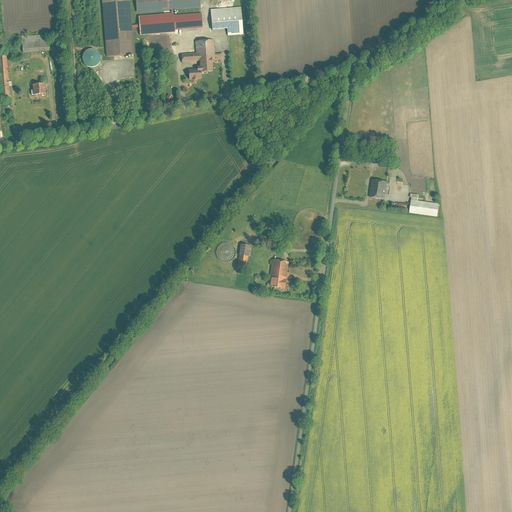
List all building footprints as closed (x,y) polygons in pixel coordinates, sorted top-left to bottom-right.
[(130,0),(101,0),(107,57),(135,55),(130,0)] [(200,0),(135,0),(137,13),(201,8),(200,0)] [(241,7),(211,10),(213,30),(227,29),(228,36),(244,35),(241,7)] [(202,13),(174,16),(175,31),(203,28),(202,13)] [(174,14),(139,17),(140,36),(175,33),(175,31),(174,16),(174,14)] [(49,52),(48,35),(22,37),(23,53),(49,52)] [(171,57),(169,35),(149,36),(151,51),(158,50),(158,58),(171,57)] [(214,41),(195,42),(196,54),(182,55),(183,63),(200,62),(200,67),(198,67),(198,70),(189,70),(190,81),(202,80),(201,73),(214,72),(213,59),(215,59),(214,41)] [(84,53),(83,56),(82,59),(83,62),(85,65),(87,67),(90,68),(93,68),(96,67),(98,65),(100,62),(101,59),(101,57),(99,54),(98,52),(95,50),(92,49),(89,50),(86,51),(84,53)] [(10,99),(7,55),(0,55),(0,85),(1,100),(10,99)] [(46,95),(45,84),(33,85),(34,96),(46,95)] [(374,181),(372,198),(387,200),(389,183),(374,181)] [(413,197),(410,214),(438,218),(440,205),(418,201),(419,195),(412,194),(411,197),(413,197)] [(228,261),(231,260),(234,258),(235,256),(236,253),(235,250),(234,247),(232,245),(229,244),(227,243),(224,244),(221,245),(219,247),(218,250),(218,253),(218,256),(220,258),(222,260),(225,261),(228,261)] [(241,244),(238,269),(248,270),(249,256),(251,257),(253,245),(241,244)] [(271,280),(270,286),(286,289),(290,262),(273,259),(270,280),(271,280)]
